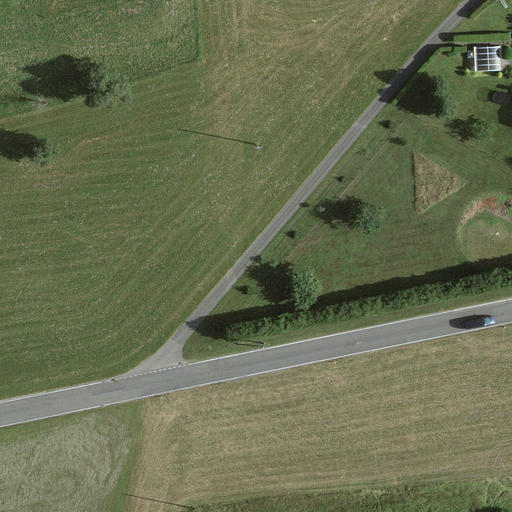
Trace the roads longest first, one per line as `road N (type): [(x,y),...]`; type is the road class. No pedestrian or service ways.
road 1 (tertiary): [(511,313),(0,418)]
road 2 (track): [(479,0),(138,390)]
